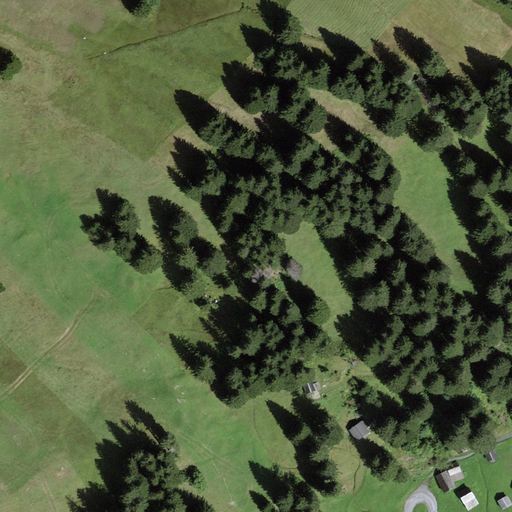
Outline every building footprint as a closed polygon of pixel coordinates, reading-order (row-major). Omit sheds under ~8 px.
[(302,387),(311,398),(319,391),(310,380),(302,387)] [(352,432),(363,445),(371,438),(360,425),(352,432)] [(451,445),(458,454),(466,447),(459,438),(451,445)] [(483,454),(491,465),(498,460),(491,449),(483,454)] [(448,498),(457,494),(454,487),(464,483),(458,471),(439,480),(448,498)] [(460,496),(469,511),(470,511),(481,506),(471,490),(460,496)] [(501,505),(505,511),(511,511),(511,503),(509,500),(501,505)]
